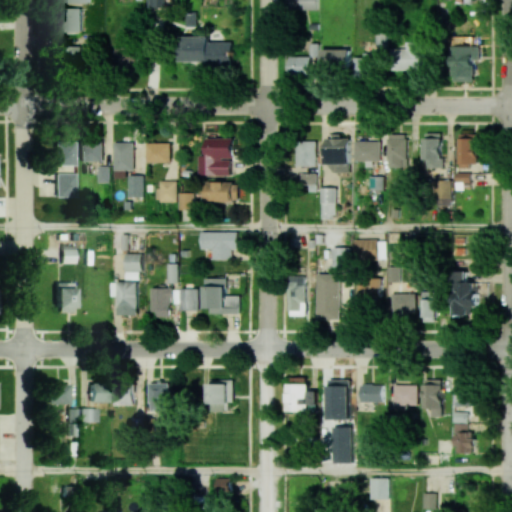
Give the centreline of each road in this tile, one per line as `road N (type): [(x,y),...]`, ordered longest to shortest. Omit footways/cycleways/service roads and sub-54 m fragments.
road 1 (residential): [(0,348),(511,349)]
road 2 (residential): [(0,104),(511,105)]
road 3 (residential): [(267,511),(267,0)]
road 4 (residential): [(509,511),(509,0)]
road 5 (residential): [(22,511),(22,0)]
